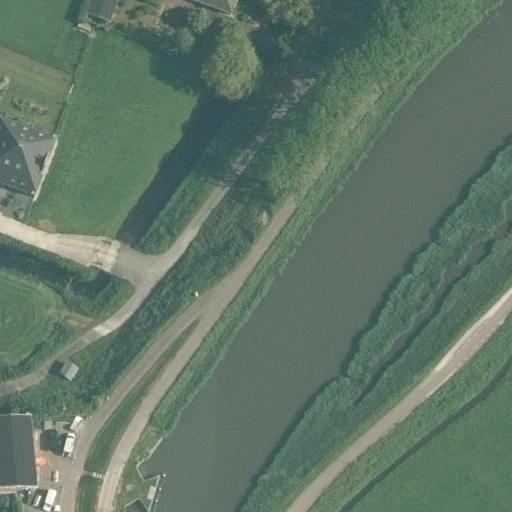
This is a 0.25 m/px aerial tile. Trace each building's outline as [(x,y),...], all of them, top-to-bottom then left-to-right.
[(113,25),(121,4),(111,0),(96,0),(91,16),(113,25)] [(189,0),(235,17),(241,0),(189,0)] [(57,142),(1,121),(0,122),(0,184),(36,198),(57,142)] [(61,378),(71,383),(78,370),(68,365),(61,378)] [(0,424),(0,494),(35,492),(30,422),(0,424)]
